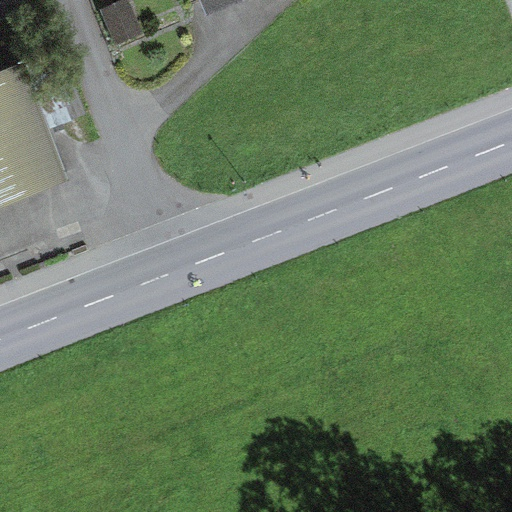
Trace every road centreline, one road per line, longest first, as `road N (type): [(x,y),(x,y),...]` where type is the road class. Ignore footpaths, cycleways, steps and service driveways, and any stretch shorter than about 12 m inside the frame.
road 1 (tertiary): [(163,275),(511,140)]
road 2 (residential): [(163,275),(127,119),(74,0)]
road 3 (tertiary): [(0,338),(163,275)]
